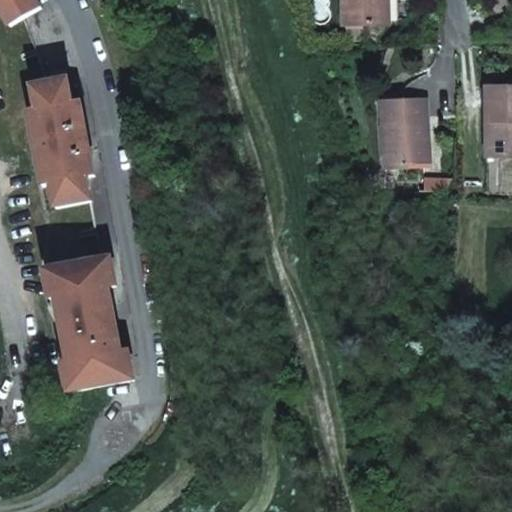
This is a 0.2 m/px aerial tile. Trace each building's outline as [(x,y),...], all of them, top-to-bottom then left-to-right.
[(0,0),(0,8),(11,27),(42,9),(37,0),(0,0)] [(344,0),(345,25),(388,24),(387,0),(344,0)] [(39,112),(30,114),(43,186),(52,185),(57,210),(92,203),(87,178),(95,177),(82,104),(74,106),(69,81),(34,88),(39,112)] [(511,87),(488,88),(487,158),(511,157),(511,87)] [(383,102),(386,169),(423,167),(422,132),(428,132),(427,100),(383,102)] [(51,299),(57,297),(70,364),(64,365),(69,392),(134,379),(129,352),(122,354),(109,287),(116,286),(111,259),(46,271),(51,299)]
